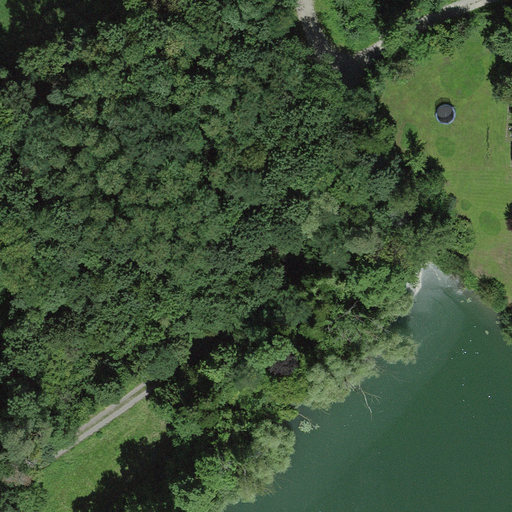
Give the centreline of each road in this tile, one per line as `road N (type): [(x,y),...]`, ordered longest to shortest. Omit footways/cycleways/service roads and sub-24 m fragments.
road 1 (track): [(308,0),(331,81),(319,214),(288,276),(0,496)]
road 2 (track): [(331,81),(501,0)]
